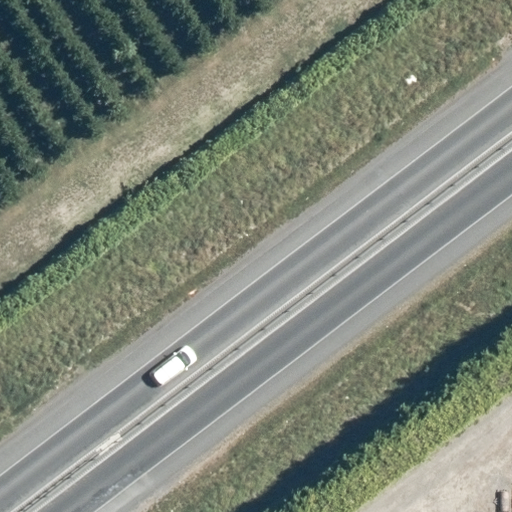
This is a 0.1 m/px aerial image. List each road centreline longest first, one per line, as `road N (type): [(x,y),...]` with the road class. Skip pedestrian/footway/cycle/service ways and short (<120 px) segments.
road 1 (trunk): [(0,495),(511,106)]
road 2 (trunk): [(511,177),(71,511)]
